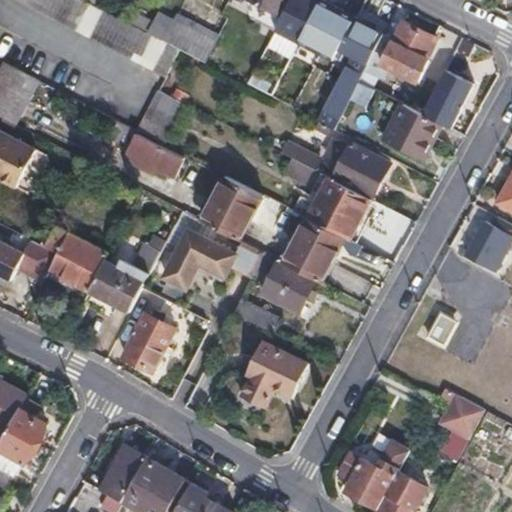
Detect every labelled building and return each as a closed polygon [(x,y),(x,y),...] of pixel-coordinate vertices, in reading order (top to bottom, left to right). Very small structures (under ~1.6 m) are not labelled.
[(21,0),(120,51),(168,77),(183,49),(167,40),(153,33),(96,5),(87,0),(21,0)] [(255,0),(285,15),(292,0),(255,0)] [(323,0),(292,0),(285,15),(277,30),(301,43),(320,6),(323,0)] [(358,17),(324,0),(323,0),(320,6),(301,43),(335,60),(342,48),(357,19),(358,17)] [(153,33),(167,40),(178,21),(163,13),(153,33)] [(167,40),(183,49),(207,61),(220,35),(181,15),(178,21),(167,40)] [(355,55),(322,120),(338,128),(346,110),(352,100),(362,82),(384,37),(386,34),(357,19),(342,48),(355,55)] [(394,41),(384,37),(362,82),(374,88),(385,64),(418,81),(440,39),(405,21),(394,41)] [(0,72),(0,115),(19,125),(42,81),(6,62),(0,72)] [(477,83),(448,69),(425,115),(445,124),(454,129),(477,83)] [(362,82),(352,100),(367,107),(376,90),(374,88),(362,82)] [(162,90),(140,131),(167,144),(188,103),(162,90)] [(425,161),(445,124),(425,115),(406,105),(387,141),(425,161)] [(38,150),(0,130),(0,178),(19,188),(38,150)] [(139,133),(126,159),(150,171),(153,166),(176,177),(187,157),(139,133)] [(291,143),(286,152),(297,158),(316,168),(321,158),(291,143)] [(353,143),(336,178),(373,198),(391,162),(353,143)] [(316,168),(297,158),(288,175),(308,185),(316,168)] [(266,195),(227,175),(206,220),(242,239),(266,195)] [(333,176),(311,218),(347,236),(353,239),(373,198),(336,178),(333,176)] [(511,182),(501,202),(511,208),(511,182)] [(487,221),(468,256),(497,271),(511,242),(511,223),(500,216),(495,225),(487,221)] [(320,277),(325,280),(335,259),(347,236),(311,218),(299,241),(288,261),(320,277)] [(51,270),(91,291),(107,260),(111,253),(58,227),(48,247),(60,253),(51,270)] [(254,277),(268,251),(245,240),(238,253),(191,229),(168,277),(190,288),(203,263),(228,276),(233,267),(254,277)] [(51,270),(60,253),(48,247),(37,241),(33,239),(26,253),(0,239),(0,275),(12,282),(19,267),(46,280),(48,275),(51,270)] [(107,260),(91,291),(132,311),(148,280),(163,251),(148,244),(143,254),(148,258),(142,268),(125,260),(121,267),(107,260)] [(320,277),(288,261),(284,259),(266,293),(302,311),(320,277)] [(243,298),(235,313),(276,332),(283,317),(243,298)] [(443,312),(430,336),(447,346),(461,322),(443,312)] [(149,313),(127,356),(156,371),(179,328),(149,313)] [(254,377),(245,395),(267,406),(277,387),(295,396),(311,363),(266,341),(250,375),(254,377)] [(27,399),(29,396),(0,380),(0,427),(9,433),(12,427),(27,399)] [(446,388),(440,399),(451,405),(457,394),(446,388)] [(451,405),(442,421),(472,438),(486,410),(457,394),(451,405)] [(12,427),(38,442),(47,423),(35,416),(40,406),(27,399),(12,427)] [(28,462),(38,442),(12,427),(9,433),(0,449),(0,463),(18,474),(25,460),(28,462)] [(348,491),(380,509),(389,493),(401,470),(412,450),(381,433),(367,459),(353,452),(341,474),(353,481),(348,491)] [(128,445),(122,455),(127,458),(134,448),(128,445)] [(122,455),(101,490),(124,503),(149,458),(134,448),(127,458),(122,455)] [(149,458),(124,503),(140,511),(170,511),(176,500),(188,480),(149,458)] [(401,470),(389,493),(391,496),(381,511),(416,511),(418,509),(417,507),(430,484),(401,470)] [(210,494),(188,480),(176,500),(170,511),(232,511),(208,498),(210,494)] [(0,482),(0,507),(11,489),(0,482)]
